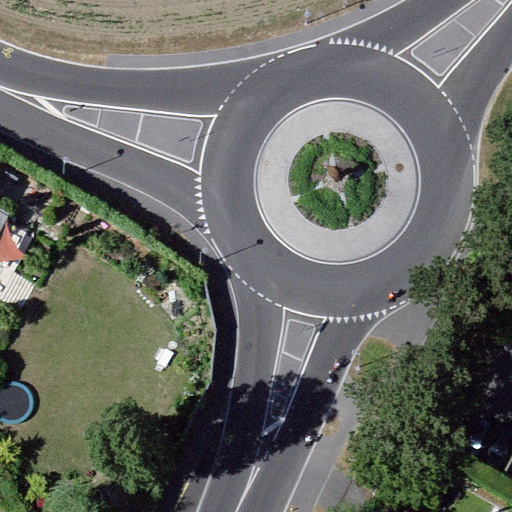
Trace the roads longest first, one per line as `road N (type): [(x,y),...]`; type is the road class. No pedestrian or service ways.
road 1 (tertiary): [(279,79),(213,89),(129,88),(0,70)]
road 2 (primary): [(246,511),(282,463),(348,328),(382,283)]
road 3 (tertiary): [(0,99),(23,118),(198,198),(232,222)]
road 4 (primary): [(262,264),(237,511)]
road 5 (primary): [(382,283),(419,259),(444,223),(453,180),(446,137)]
road 6 (primary): [(279,79),(249,106),(229,142),(223,182),(232,222)]
road 7 (primary): [(446,137),(410,88),(355,64),(324,64)]
road 8 (primary): [(442,0),(324,64)]
road 9 (primary): [(262,264),(319,291),(382,283)]
road 10 (primary): [(446,137),(511,35)]
